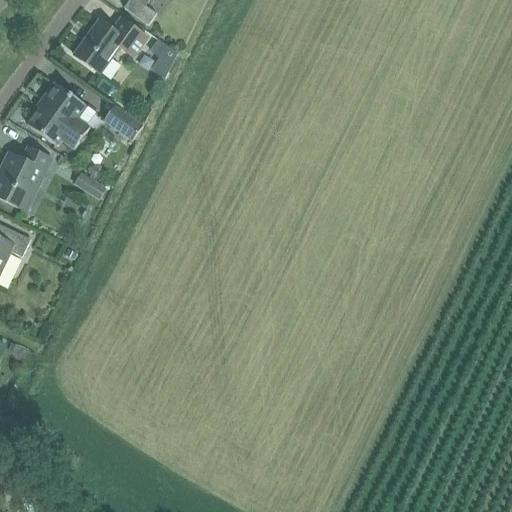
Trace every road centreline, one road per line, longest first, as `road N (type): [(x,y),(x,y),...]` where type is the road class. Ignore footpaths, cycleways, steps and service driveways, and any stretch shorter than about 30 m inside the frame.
road 1 (residential): [(199,430),(209,394),(363,77)]
road 2 (residential): [(0,335),(199,430)]
road 3 (residential): [(363,77),(254,0)]
road 4 (residential): [(0,102),(80,0)]
